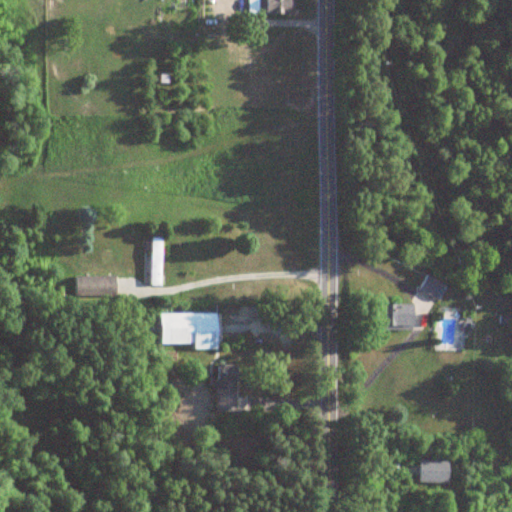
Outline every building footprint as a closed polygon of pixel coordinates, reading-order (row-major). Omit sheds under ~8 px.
[(258,0),(259,15),(292,15),(291,0),(258,0)] [(158,285),(158,239),(148,239),(148,285),(158,285)] [(443,287),(422,275),(414,290),(436,302),(443,287)] [(113,276),(70,276),(70,296),(113,296),(113,276)] [(407,304),(375,304),(375,330),(407,330),(407,304)] [(214,315),(155,314),(155,347),(213,348),(214,315)] [(232,365),(213,365),(213,409),(232,409),(232,365)] [(445,461),(415,461),(415,483),(445,483),(445,461)]
